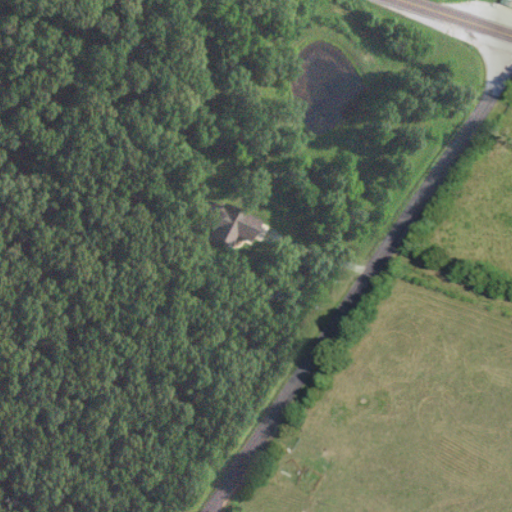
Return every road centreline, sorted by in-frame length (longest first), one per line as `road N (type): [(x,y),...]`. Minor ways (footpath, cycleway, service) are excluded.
road 1 (residential): [(211,511),(489,110),(511,43)]
road 2 (secondary): [(393,0),(511,43)]
